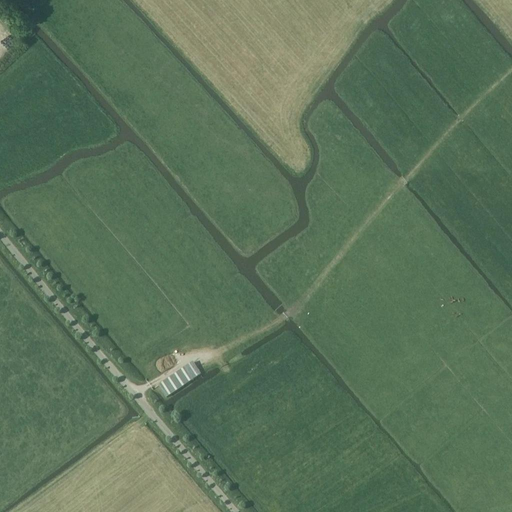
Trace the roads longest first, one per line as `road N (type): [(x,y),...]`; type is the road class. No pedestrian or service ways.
road 1 (track): [(511,73),(289,315),(137,394)]
road 2 (unclassified): [(236,511),(0,230)]
road 3 (track): [(22,511),(154,413)]
